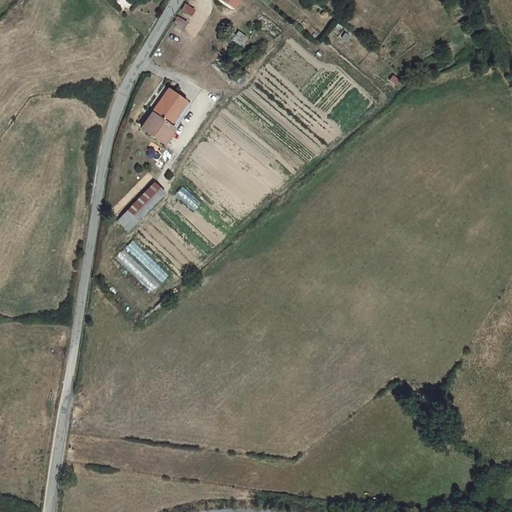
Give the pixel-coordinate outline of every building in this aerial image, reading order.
[(257,83),(283,100),(289,90),(264,73),(257,83)] [(193,100),(170,86),(147,125),(170,140),(193,100)] [(155,183),(129,210),(140,220),(165,193),(155,183)] [(140,220),(129,210),(118,221),(129,231),(140,220)] [(169,276),(132,239),(115,257),(151,293),(169,276)]
